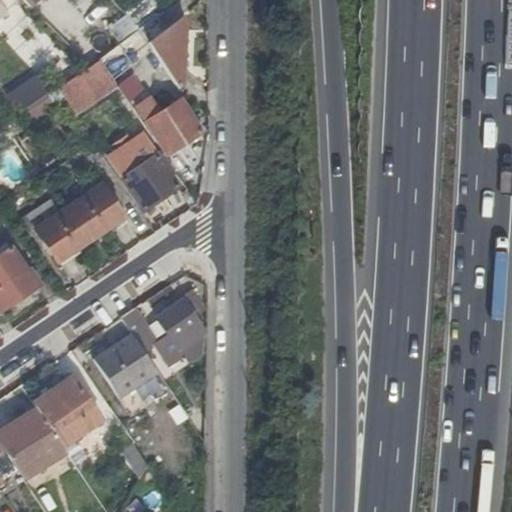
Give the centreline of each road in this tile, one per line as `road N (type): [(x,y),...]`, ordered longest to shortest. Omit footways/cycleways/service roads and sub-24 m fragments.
road 1 (motorway): [(324,0),(349,451),(373,511)]
road 2 (motorway): [(462,511),(494,0)]
road 3 (motorway): [(405,0),(395,297),(377,511)]
road 4 (residential): [(232,214),(234,511)]
road 5 (residential): [(0,371),(232,214)]
road 6 (residential): [(233,0),(232,214)]
